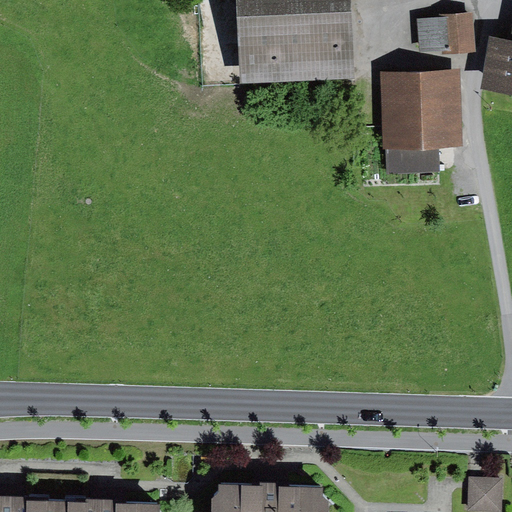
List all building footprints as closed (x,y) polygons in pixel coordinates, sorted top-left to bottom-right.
[(337,0),(225,0),(229,85),(341,81),(337,0)] [(469,18),(418,22),(420,53),(471,50),(469,18)] [(491,41),(483,94),(511,98),(511,24),(509,44),(491,41)] [(449,78),(375,81),(380,178),(434,175),(432,150),(453,149),(449,78)] [(219,479),(212,485),(211,511),(328,511),(328,489),(324,483),(324,475),(219,474),(219,479)] [(501,475),(468,474),(467,508),(500,509),(501,475)] [(0,511),(54,511),(55,488),(11,487),(0,487),(0,511)] [(159,500),(160,492),(101,490),(55,488),(54,511),(166,511),(166,504),(159,500)]
